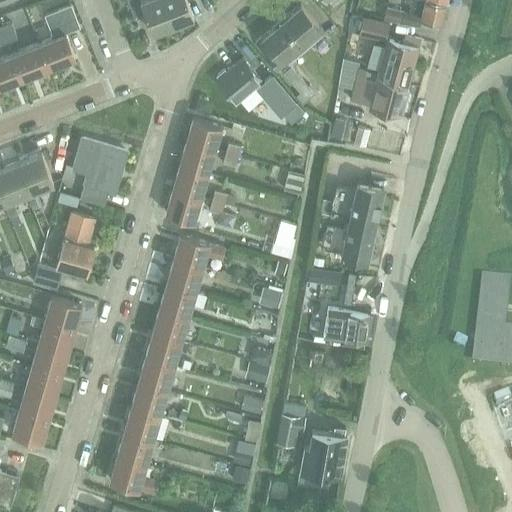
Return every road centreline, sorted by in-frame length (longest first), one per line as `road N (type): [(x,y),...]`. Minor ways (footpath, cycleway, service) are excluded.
road 1 (residential): [(54,511),(178,65)]
road 2 (tertiary): [(397,270),(459,0)]
road 3 (residential): [(397,270),(413,250),(469,94),(511,64)]
road 4 (residential): [(370,408),(427,439),(452,511)]
road 5 (residential): [(0,132),(131,80)]
road 6 (tertiary): [(370,408),(397,270)]
